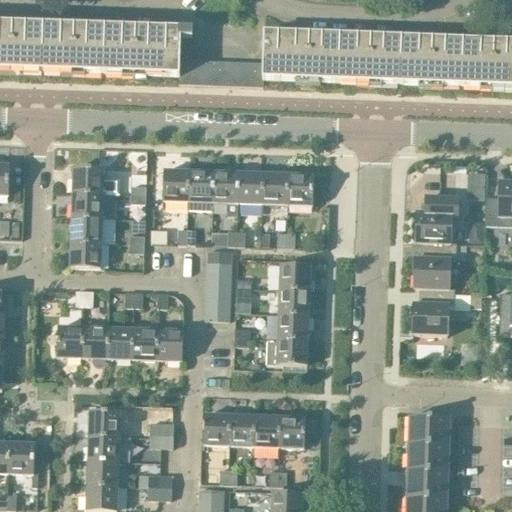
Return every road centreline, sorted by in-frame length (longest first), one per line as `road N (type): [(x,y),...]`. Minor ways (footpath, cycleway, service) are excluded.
road 1 (residential): [(184,511),(191,293),(178,284),(30,281)]
road 2 (tertiary): [(36,115),(375,128)]
road 3 (residential): [(369,395),(375,128)]
road 4 (residential): [(463,0),(404,19),(298,13),(264,0)]
road 5 (residential): [(30,281),(36,115)]
road 6 (residential): [(369,395),(511,399)]
road 7 (tertiary): [(375,128),(511,133)]
road 8 (residential): [(163,14),(33,10)]
